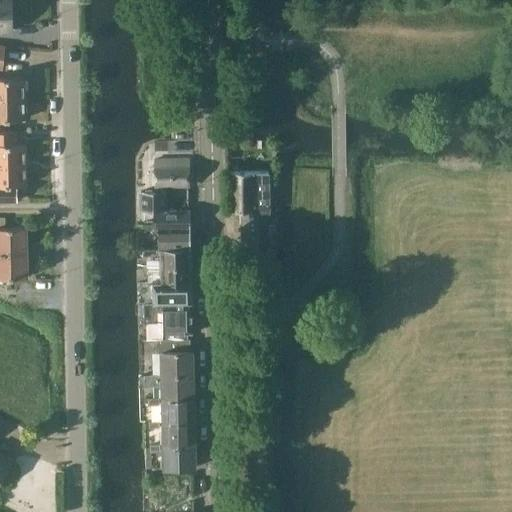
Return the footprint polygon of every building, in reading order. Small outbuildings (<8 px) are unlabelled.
[(0,0),(0,32),(6,32),(6,28),(12,28),(12,0),(0,0)] [(0,98),(23,98),(23,78),(0,78),(0,98)] [(0,119),(23,119),(23,98),(0,98),(0,119)] [(19,144),(18,132),(0,132),(0,164),(24,164),(24,143),(19,144)] [(141,209),(166,209),(166,199),(165,187),(190,186),(189,159),(155,160),(155,190),(140,191),(141,209)] [(24,185),(24,164),(0,164),(0,201),(16,202),(16,185),(24,185)] [(258,248),(258,211),(269,210),(268,188),(269,188),(269,172),(234,172),(235,211),(242,211),(242,249),(258,248)] [(188,211),(153,211),(154,225),(187,224),(187,222),(190,222),(190,211),(188,211)] [(187,224),(154,225),(154,230),(157,229),(157,234),(158,248),(191,248),(191,234),(190,222),(187,222),(187,224)] [(0,252),(26,252),(26,227),(0,227),(0,252)] [(158,248),(143,249),(143,259),(148,259),(160,259),(160,266),(192,265),(191,258),(191,248),(158,248)] [(0,276),(26,277),(26,252),(0,252),(0,276)] [(160,273),(148,273),(148,274),(149,283),(153,283),(192,282),(192,265),(160,266),(160,273)] [(154,290),(146,291),(147,303),(193,301),(192,285),(192,282),(153,283),(154,290)] [(193,301),(147,303),(147,323),(165,323),(165,334),(166,334),(188,333),(194,333),(193,301)] [(191,350),(190,339),(188,339),(181,339),(166,340),(162,340),(163,374),(193,374),(193,350),(191,350)] [(193,374),(163,374),(145,375),(140,375),(140,379),(145,379),(146,386),(163,386),(163,398),(194,397),(193,374)] [(194,397),(163,398),(164,421),(194,421),(194,397)] [(194,445),(194,421),(164,421),(164,444),(194,445)] [(195,468),(194,445),(164,444),(165,468),(195,468)] [(0,479),(10,459),(0,453),(0,479)]
